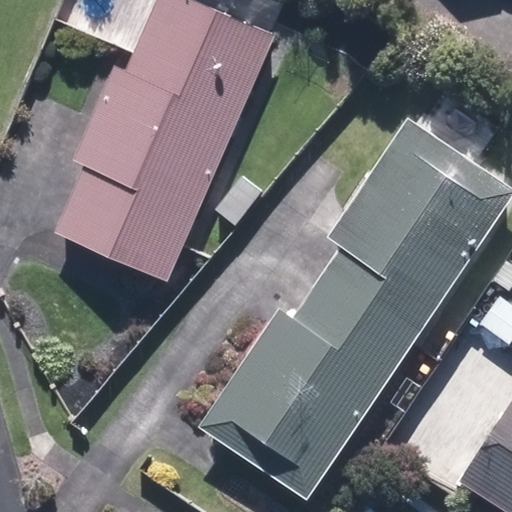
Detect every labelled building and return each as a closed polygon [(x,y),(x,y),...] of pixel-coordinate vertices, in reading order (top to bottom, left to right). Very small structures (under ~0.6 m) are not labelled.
[(280,30),(207,0),(140,0),(47,225),(175,279),(280,30)] [(139,0),(64,0),(55,22),(118,50),(139,0)] [(511,205),(511,179),(408,111),(202,422),(318,498),(511,205)] [(511,304),(498,295),(481,320),(511,341),(511,304)] [(511,511),(511,397),(459,476),(511,511)]
